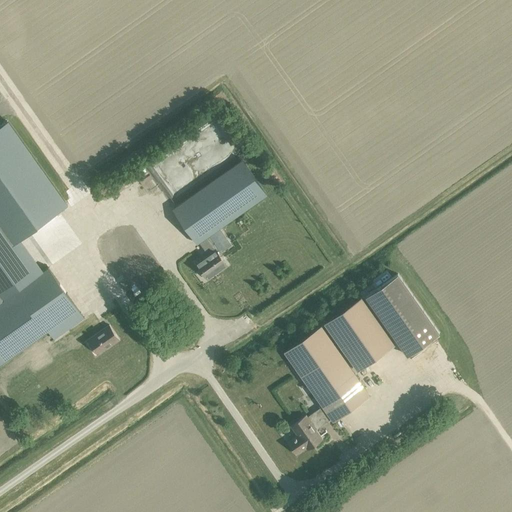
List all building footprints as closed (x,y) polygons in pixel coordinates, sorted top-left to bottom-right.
[(0,253),(67,206),(8,122),(0,127),(0,253)] [(198,242),(199,242),(209,235),(266,195),(241,161),(174,208),(198,242)] [(265,216),(272,229),(277,226),(269,213),(265,216)] [(203,258),(196,263),(201,271),(203,270),(209,278),(227,265),(219,254),(221,252),(209,235),(199,242),(209,256),(205,259),(204,258),(203,258)] [(73,324),(74,325),(85,318),(49,267),(0,302),(0,363),(48,330),(53,338),(73,324)] [(408,355),(439,333),(398,274),(366,296),(408,355)] [(361,300),(326,324),(358,370),(393,345),(361,300)] [(109,325),(89,339),(99,353),(107,347),(111,344),(112,345),(120,340),(109,325)] [(323,406),(332,417),(333,420),(369,395),(321,328),(286,353),(323,406)] [(48,367),(59,358),(56,354),(45,363),(48,367)] [(292,426),(299,435),(289,442),(297,453),(306,447),(307,449),(322,438),(314,427),(317,425),(318,427),(332,417),(323,406),(307,417),(306,416),(292,426)]
